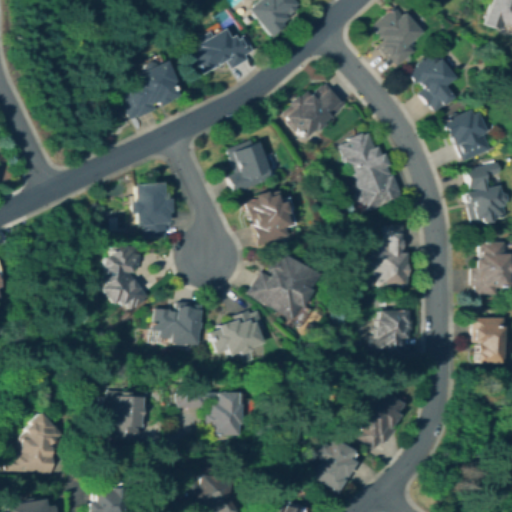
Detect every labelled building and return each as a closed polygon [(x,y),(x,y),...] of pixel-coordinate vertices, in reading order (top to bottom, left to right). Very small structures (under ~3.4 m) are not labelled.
[(288,0),(293,6),(281,16),(276,22),(278,23),(274,26),(275,28),(265,36),(241,8),(250,0),(288,0)] [(511,0),(511,19),(506,17),(504,23),(498,21),(495,29),(478,23),(481,16),(479,15),(484,0),(511,0)] [(390,5),(395,11),(397,9),(404,16),(408,13),(415,21),(411,24),(417,31),(403,44),(409,51),(394,64),(386,57),(385,58),(373,47),(376,44),(373,42),(375,40),(371,35),(374,32),(368,25),(390,5)] [(218,27),(223,36),(228,33),(231,39),(238,34),(248,50),(240,54),(243,58),(227,68),(221,59),(216,62),(217,63),(208,69),(207,68),(198,73),(184,50),(192,45),(191,43),(218,27)] [(429,52),(434,59),(435,58),(450,77),(440,84),(449,96),(430,111),(424,104),(423,105),(414,93),(419,89),(413,81),(412,82),(404,72),(414,65),(412,64),(419,58),(429,52)] [(167,81),(168,84),(170,83),(172,87),(170,88),(173,94),(163,99),(164,100),(153,105),(153,104),(150,105),(151,108),(133,117),(132,115),(125,119),(113,92),(130,84),(125,74),(159,58),(169,79),(167,81)] [(322,82),(328,89),(330,88),(343,103),(325,118),(323,116),(317,121),(319,123),(312,130),(311,129),(300,138),(281,116),(291,106),(285,102),(294,94),(297,97),(304,91),(306,94),(312,91),(322,82)] [(464,108),(466,113),(472,111),(481,131),(478,132),(485,148),(458,160),(451,144),(447,146),(441,132),(440,132),(435,121),(464,108)] [(359,130),(361,133),(365,131),(372,145),(374,145),(382,161),(380,162),(386,174),(388,173),(397,190),(395,191),(398,198),(378,207),(377,204),(362,211),(359,205),(356,206),(350,194),(355,192),(351,185),(354,183),(340,155),(342,154),(337,144),(346,140),(345,137),(359,130)] [(245,138),(246,142),(250,141),(254,149),(258,147),(266,168),(262,170),(265,178),(229,192),(222,175),(230,172),(221,148),(245,138)] [(480,183),(481,187),(493,184),(495,191),(499,194),(500,198),(498,201),(501,215),(488,218),(488,219),(468,224),(460,192),(471,189),(470,186),(464,187),(460,168),(492,161),(494,171),(481,174),(482,183),(480,183)] [(159,180),(159,198),(166,197),(167,211),(164,211),(164,221),(162,221),(163,235),(141,237),(140,224),(134,224),(133,212),(127,212),(126,200),(131,199),(130,183),(159,180)] [(272,189),(276,201),(278,200),(282,212),(280,213),(283,224),(280,225),(283,235),(255,244),(247,219),(244,220),(240,208),(242,208),(239,200),(250,196),(249,193),(261,190),(261,192),(272,189)] [(401,223),(400,263),(405,263),(405,274),(400,274),(400,288),(370,288),(370,286),(367,286),(368,272),(365,272),(366,260),(368,260),(368,241),(381,241),(381,222),(401,223)] [(502,253),(501,287),(491,286),(491,294),(471,293),(471,285),(466,284),(466,266),(470,266),(470,258),(473,258),(473,241),(496,241),(496,252),(502,253)] [(131,264),(130,272),(127,271),(126,273),(143,295),(140,298),(141,299),(132,306),(131,305),(127,308),(115,298),(110,302),(97,287),(100,284),(99,281),(100,267),(99,265),(100,257),(102,255),(106,254),(106,243),(124,244),(123,246),(130,247),(130,252),(134,252),(131,264)] [(274,251),(313,273),(303,289),(305,290),(294,307),(293,306),(285,319),(242,293),(255,270),(263,274),(264,272),(259,269),(268,256),(271,257),(274,251)] [(197,304),(195,327),(193,327),(192,344),(167,342),(167,338),(158,337),(158,330),(150,329),(151,307),(163,307),(163,309),(172,310),(172,301),(189,302),(188,303),(197,304)] [(243,308),(245,312),(252,309),(260,328),(253,331),(257,341),(244,346),(245,350),(235,354),(234,351),(225,354),(223,349),(213,353),(205,331),(213,328),(212,324),(222,320),(223,321),(230,318),(228,314),(243,308)] [(405,318),(404,329),(400,329),(400,335),(402,335),(401,360),(383,359),(383,353),(377,352),(372,352),(372,337),(369,337),(370,328),(371,328),(372,311),(400,311),(400,318),(405,318)] [(497,316),(497,360),(470,360),(471,340),(467,340),(467,316),(497,316)] [(201,387),(201,391),(230,391),(230,403),(234,403),(234,423),(232,423),(232,434),(204,434),(204,423),(199,423),(199,413),(203,413),(204,403),(210,403),(210,400),(201,400),(201,407),(174,406),(174,402),(172,402),(173,391),(174,391),(174,387),(201,387)] [(109,391),(133,393),(133,390),(142,391),(140,426),(134,425),(132,447),(104,446),(105,429),(101,428),(101,420),(96,420),(97,407),(102,407),(102,389),(109,389),(109,391)] [(378,389),(397,403),(391,412),(393,414),(385,425),(391,429),(378,446),(375,444),(371,450),(352,437),(357,430),(347,424),(355,413),(353,412),(360,402),(361,403),(366,396),(371,399),(378,389)] [(46,444),(45,456),(49,456),(48,472),(4,472),(5,458),(10,458),(10,452),(16,452),(16,437),(21,431),(19,429),(26,424),(24,422),(35,413),(55,434),(46,444)] [(324,439),(343,450),(339,457),(350,463),(344,476),(341,474),(338,479),(342,481),(335,492),(305,475),(314,459),(308,455),(315,443),(320,445),(324,439)] [(194,473),(222,479),(218,495),(228,511),(205,511),(202,507),(185,504),(186,502),(177,499),(180,487),(182,487),(184,478),(192,480),(194,473)] [(114,488),(115,491),(124,491),(124,503),(119,503),(119,511),(82,511),(82,501),(89,501),(89,489),(114,488)] [(0,504),(41,498),(42,506),(49,505),(50,511),(1,511),(0,504)] [(255,511),(258,502),(265,504),(265,503),(273,505),(274,502),(290,507),(288,511),(251,511),(252,511),(255,511)]
